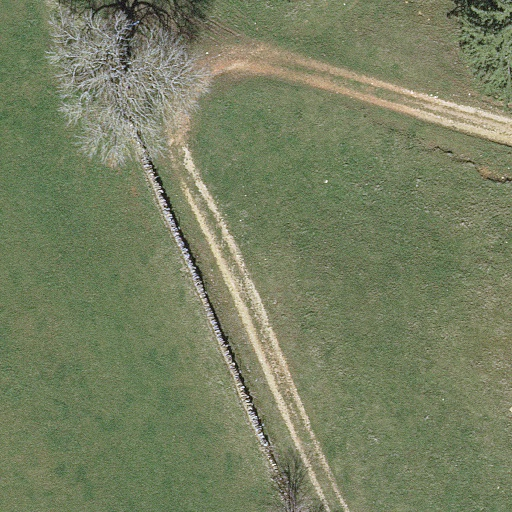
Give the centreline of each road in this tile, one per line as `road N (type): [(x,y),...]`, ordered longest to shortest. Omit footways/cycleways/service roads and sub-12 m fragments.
road 1 (track): [(304,511),(152,122),(167,70),(229,46)]
road 2 (track): [(0,51),(229,46),(396,104),(511,133)]
